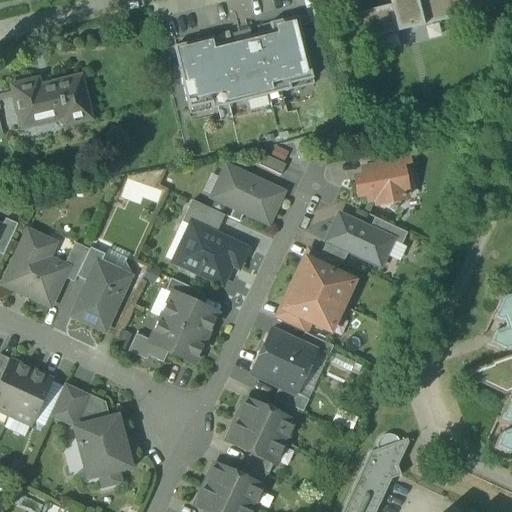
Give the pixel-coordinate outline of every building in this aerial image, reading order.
[(388,0),(390,6),(397,34),(423,27),(416,0),(388,0)] [(416,0),(423,27),(472,15),(468,0),(416,0)] [(390,6),(342,18),(349,45),(397,34),(390,6)] [(215,40),(173,51),(189,111),(210,105),(211,111),(313,85),(297,20),(268,27),(269,33),(216,46),(215,40)] [(37,81),(11,87),(19,121),(31,118),(34,127),(62,120),(64,127),(90,121),(80,78),(39,88),(37,81)] [(407,150),(372,157),(375,169),(400,164),(400,166),(410,165),(407,150)] [(285,166),(264,156),(258,167),(280,177),(285,166)] [(375,169),(362,171),(363,178),(355,180),(358,197),(367,195),(368,202),(375,201),(376,206),(380,205),(393,214),(401,201),(405,200),(404,195),(406,195),(400,166),(400,164),(375,169)] [(280,195),(226,170),(213,198),(234,208),(244,213),(267,224),(280,195)] [(224,217),(191,202),(181,224),(190,228),(191,226),(215,237),(224,217)] [(244,213),(234,208),(229,219),(239,224),(244,213)] [(369,231),(340,217),(336,227),(333,226),(325,244),(326,244),(347,254),(380,269),(392,243),(392,241),(369,231)] [(17,226),(5,220),(1,228),(2,229),(0,233),(0,255),(3,257),(17,226)] [(406,235),(374,220),(369,231),(392,241),(392,243),(401,247),(406,235)] [(245,251),(191,226),(180,249),(187,252),(180,266),(183,268),(184,272),(192,275),(196,274),(198,275),(199,279),(207,282),(211,281),(221,286),(230,265),(237,269),(245,251)] [(47,242),(27,233),(2,286),(49,308),(62,279),(67,269),(63,268),(40,257),(47,242)] [(88,251),(74,244),(63,268),(67,269),(62,279),(73,284),(76,278),(88,251)] [(347,254),(326,244),(321,255),(337,263),(342,265),(347,254)] [(104,256),(89,249),(88,251),(76,278),(87,283),(96,263),(100,265),(104,256)] [(321,255),(310,250),(305,262),(332,274),(337,263),(321,255)] [(332,274),(305,262),(293,286),(341,308),(352,284),(332,274)] [(100,265),(96,263),(87,283),(71,318),(104,333),(129,279),(100,265)] [(203,295),(170,280),(165,292),(172,296),(172,295),(198,306),(203,295)] [(341,308),(293,286),(282,311),(309,323),(329,333),(341,308)] [(198,306),(172,295),(172,296),(161,320),(204,340),(216,315),(198,306)] [(511,349),(511,296),(501,300),(495,314),(494,314),(491,321),(498,324),(500,323),(501,324),(502,324),(503,328),(502,329),(503,330),(493,334),(487,346),(489,347),(490,346),(503,353),(508,351),(511,349)] [(309,323),(282,311),(277,322),(304,335),(309,323)] [(204,340),(161,320),(150,343),(149,345),(167,353),(193,365),(204,340)] [(299,346),(271,333),(263,349),(306,370),(314,354),(314,353),(299,346)] [(304,335),(299,346),(314,353),(314,354),(327,360),(332,348),(304,335)] [(150,343),(135,336),(127,353),(146,361),(148,357),(162,364),(167,353),(149,345),(150,343)] [(306,370),(263,349),(250,376),(278,389),(294,397),(294,395),(306,370)] [(511,349),(508,351),(511,357),(490,365),(489,367),(485,368),(482,367),(482,369),(478,370),(477,369),(476,372),(471,373),(469,372),(463,374),(462,378),(503,397),(509,395),(511,401),(506,403),(499,418),(498,418),(496,423),(503,427),(505,426),(506,427),(508,431),(507,431),(508,433),(498,437),(491,451),(498,455),(498,454),(505,457),(511,454),(511,349)] [(0,379),(8,363),(9,361),(0,356),(0,379)] [(0,379),(0,411),(10,416),(30,373),(8,363),(0,379)] [(30,373),(10,416),(31,426),(52,383),(30,373)] [(89,397),(64,385),(49,418),(74,429),(89,397)] [(294,397),(278,389),(273,400),(275,401),(298,412),(302,414),(308,402),(294,395),(294,397)] [(104,404),(89,397),(74,429),(109,420),(104,404)] [(270,412),(247,401),(246,404),(246,403),(241,405),(239,411),(240,415),(241,415),(237,423),(282,444),(293,423),(270,412)] [(298,412),(275,401),(270,412),(293,423),(298,412)] [(109,420),(74,429),(87,480),(130,469),(117,418),(109,420)] [(282,444),(237,423),(233,431),(228,432),(226,438),(228,442),(228,443),(227,445),(250,456),(272,466),(282,444)] [(376,511),(391,481),(400,477),(397,468),(408,445),(406,441),(399,444),(396,440),(393,437),(388,436),(384,437),(380,439),(378,443),(376,447),(377,451),(370,454),(342,511),(376,511)] [(272,466),(250,456),(245,466),(266,476),(266,477),(267,477),(272,466)] [(238,477),(215,466),(214,468),(209,470),(207,475),(208,480),(209,480),(205,488),(251,509),(261,487),(238,477)] [(266,476),(245,466),(243,466),(238,477),(261,487),(266,477),(266,476)] [(249,511),(251,509),(205,488),(202,496),(201,495),(197,497),(194,502),(196,507),(195,510),(200,511),(249,511)]
